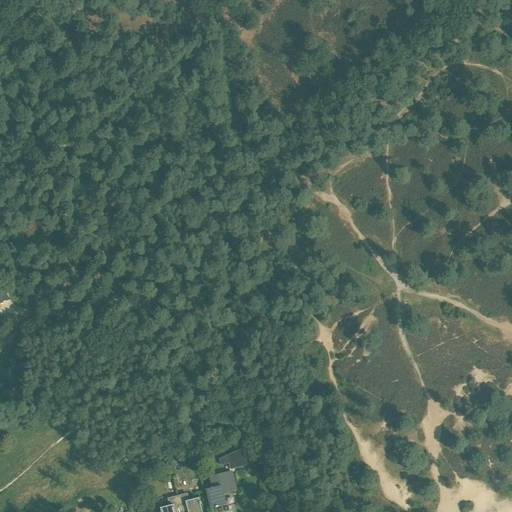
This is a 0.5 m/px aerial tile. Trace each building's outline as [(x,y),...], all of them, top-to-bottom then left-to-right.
[(237,467),(245,465),(241,449),(219,459),(221,465),(235,461),(237,467)] [(211,508),(225,504),(223,494),(236,490),(231,471),(209,477),(212,488),(206,489),(211,508)] [(189,500),(187,493),(178,496),(181,511),(202,511),(199,498),(189,500)] [(161,511),(181,511),(178,496),(168,498),(170,505),(160,507),(161,511)] [(137,511),(145,511),(142,501),(134,504),(137,511)]
